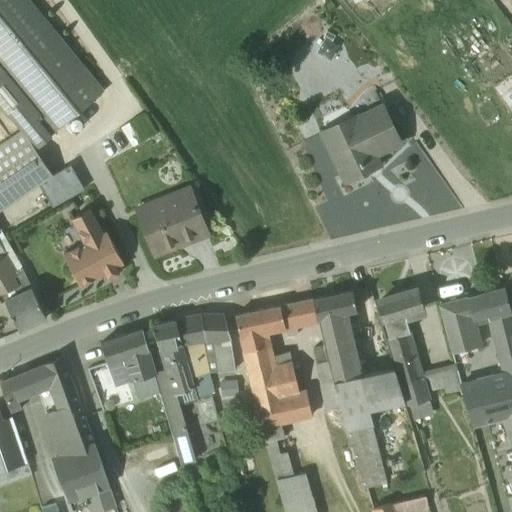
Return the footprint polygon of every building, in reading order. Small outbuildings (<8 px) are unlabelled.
[(30,0),(0,0),(0,64),(41,115),(37,119),(49,134),(104,89),(30,0)] [(355,110),(322,126),(345,176),(366,166),(361,157),(400,138),(382,100),(356,113),(355,110)] [(145,111),(135,117),(146,134),(155,129),(145,111)] [(0,142),(0,206),(51,173),(52,172),(42,158),(22,128),(21,128),(0,142)] [(52,205),(84,187),(71,164),(39,181),(52,205)] [(189,186),(165,196),(167,201),(139,212),(153,246),(184,233),(186,239),(207,231),(189,186)] [(85,240),(64,251),(80,283),(102,272),(105,278),(122,269),(119,263),(123,261),(107,229),(102,231),(89,207),(72,216),(85,240)] [(15,253),(9,256),(6,251),(0,254),(0,291),(2,291),(5,298),(31,284),(22,265),(15,253)] [(511,316),(504,283),(466,293),(472,312),(487,308),(496,340),(511,335),(511,316)] [(31,284),(5,298),(20,328),(46,315),(31,284)] [(416,285),(378,296),(394,351),(410,345),(405,328),(408,327),(403,311),(422,306),(416,285)] [(351,288),(312,296),(316,316),(317,315),(325,343),(348,338),(342,308),(355,306),(351,288)] [(466,293),(438,299),(451,349),(479,342),(472,312),(466,293)] [(312,296),(235,312),(239,331),(261,327),(316,316),(312,296)] [(201,312),(176,317),(182,340),(183,340),(203,337),(214,336),(219,369),(235,366),(229,332),(223,312),(201,312)] [(176,317),(154,322),(167,368),(176,387),(194,382),(192,374),(182,340),(176,317)] [(142,326),(101,340),(108,360),(124,355),(147,346),(148,346),(142,326)] [(261,327),(239,331),(244,345),(264,341),(261,327)] [(511,335),(496,340),(503,368),(511,366),(511,335)] [(203,337),(183,340),(187,356),(206,353),(203,337)] [(348,338),(325,343),(328,357),(351,352),(348,338)] [(264,341),(244,345),(247,359),(267,354),(264,341)] [(323,341),(313,343),(317,359),(327,356),(323,341)] [(410,345),(394,351),(408,400),(428,395),(413,345),(410,345)] [(147,346),(124,355),(131,375),(154,369),(154,368),(153,368),(147,346)] [(351,352),(328,357),(340,398),(385,389),(400,386),(393,363),(355,371),(351,352)] [(63,353),(10,375),(17,395),(38,386),(61,452),(94,441),(78,393),(63,353)] [(206,353),(187,356),(192,374),(209,369),(206,353)] [(267,354),(247,359),(255,396),(288,389),(288,390),(298,388),(294,370),(293,365),(291,357),(268,362),(267,354)] [(454,363),(440,367),(446,388),(460,384),(454,363)] [(511,366),(503,368),(502,369),(475,376),(460,381),(472,423),(485,419),(504,414),(511,412),(511,366)] [(176,387),(167,368),(155,370),(160,389),(171,429),(187,424),(176,387)] [(154,369),(131,375),(137,395),(160,389),(155,370),(154,369)] [(10,375),(0,379),(7,399),(8,398),(17,395),(10,375)] [(333,379),(321,382),(326,406),(340,405),(333,379)] [(255,396),(254,397),(260,423),(277,419),(311,411),(305,386),(298,388),(288,390),(288,389),(255,396)] [(385,389),(340,398),(343,410),(387,400),(385,389)] [(17,395),(8,398),(11,407),(20,404),(17,395)] [(428,395),(408,400),(412,414),(432,408),(428,395)] [(0,466),(27,458),(13,416),(1,420),(0,415),(0,466)] [(277,419),(260,423),(275,475),(293,470),(277,419)] [(370,420),(350,424),(362,466),(367,482),(385,478),(370,420)] [(194,453),(187,424),(171,429),(181,458),(194,453)] [(61,452),(55,454),(69,496),(86,490),(109,482),(95,440),(94,441),(61,452)] [(316,511),(307,475),(278,482),(285,511),(316,511)] [(109,482),(86,490),(92,509),(115,501),(109,482)] [(424,492),(392,500),(394,508),(426,500),(424,492)] [(42,504),(44,511),(57,511),(54,500),(42,504)] [(392,500),(374,504),(375,511),(395,511),(394,508),(392,500)]
